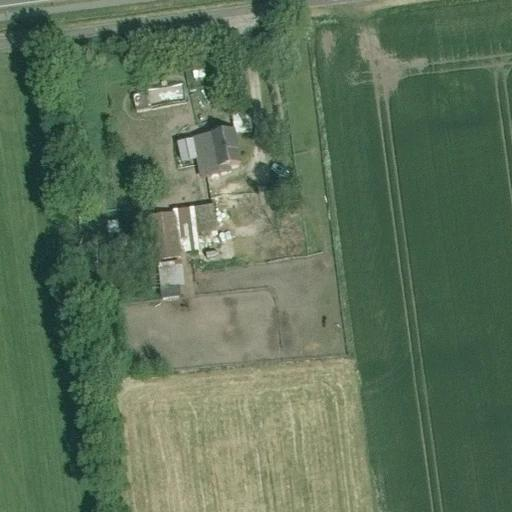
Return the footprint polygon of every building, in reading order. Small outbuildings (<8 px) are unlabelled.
[(234,130),(192,138),(200,178),(231,172),(229,162),(240,159),(234,130)] [(197,235),(217,232),(213,204),(193,207),(197,235)] [(178,253),(199,249),(197,235),(193,207),(172,210),(172,213),(178,253)] [(172,213),(149,217),(155,259),(179,255),(178,253),(172,213)] [(179,266),(155,267),(156,288),(180,286),(179,266)] [(157,299),(180,298),(179,287),(156,289),(157,299)]
